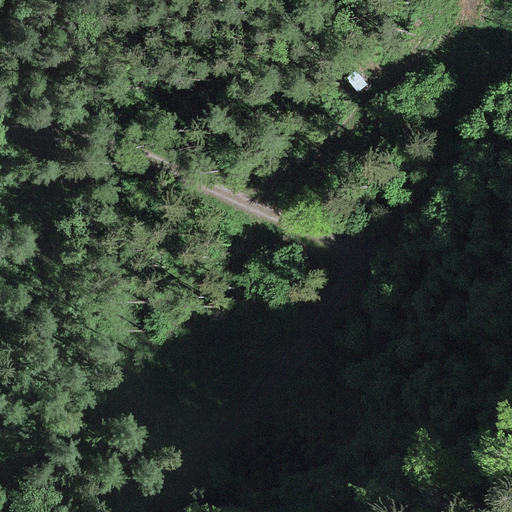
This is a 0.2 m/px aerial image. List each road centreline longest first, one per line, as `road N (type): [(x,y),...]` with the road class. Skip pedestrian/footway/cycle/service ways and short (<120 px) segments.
road 1 (track): [(462,166),(401,225),(154,511)]
road 2 (track): [(0,129),(89,137),(374,256)]
